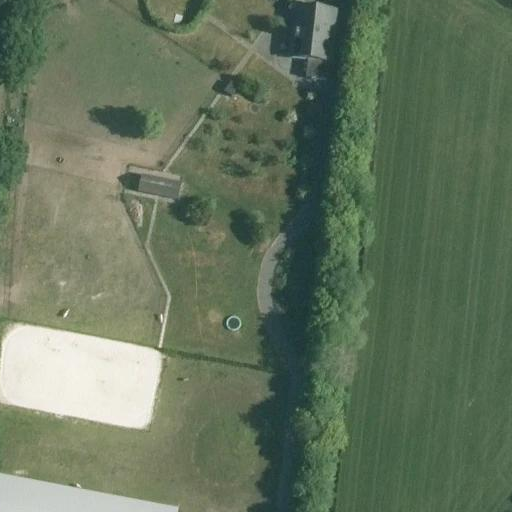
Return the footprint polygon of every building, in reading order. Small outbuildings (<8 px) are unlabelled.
[(299,0),(295,0),(288,12),(296,18),(294,35),(293,35),(292,41),(293,41),(291,60),(307,62),(305,79),(327,82),(328,74),(335,13),(316,11),(299,0)] [(230,85),(224,94),(225,95),(229,97),(231,99),(237,90),(230,85)] [(11,143),(9,167),(17,168),(20,168),(21,161),(22,144),(11,143)] [(177,202),(180,186),(141,177),(137,194),(177,202)] [(0,451),(0,465),(8,466),(9,452),(0,451)] [(154,511),(0,484),(0,511),(154,511)]
